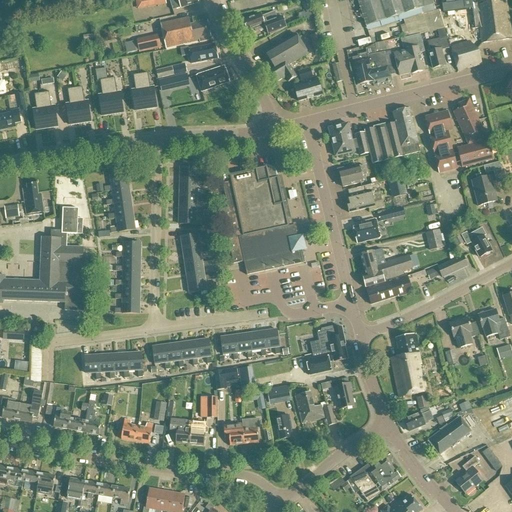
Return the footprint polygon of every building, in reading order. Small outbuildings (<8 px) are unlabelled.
[(169,0),(172,11),(198,4),(196,0),(169,0)] [(357,0),(366,27),(380,22),(382,27),(422,14),(423,15),(444,8),(441,0),(357,0)] [(461,0),(448,2),(446,4),(447,9),(447,11),(449,13),(453,12),(472,9),(473,8),(473,6),(475,6),(478,29),(480,42),(481,44),(482,44),(511,40),(511,39),(511,38),(506,0),(473,0),(474,0),(472,1),(471,0),(461,0)] [(261,15),(243,22),(247,32),(255,29),(256,32),(258,31),(260,32),(263,31),(264,29),(266,28),(269,36),(287,27),(284,19),(276,22),(272,13),(269,14),(261,17),(261,15)] [(208,37),(211,37),(207,22),(190,25),(188,19),(160,25),(166,49),(199,42),(200,43),(208,41),(208,37)] [(429,53),(433,69),(445,66),(441,51),(449,49),(447,40),(448,40),(445,29),(437,31),(439,39),(427,42),(430,52),(429,53)] [(315,55),(323,53),(319,34),(311,36),(315,55)] [(289,65),(308,54),(296,35),(265,53),(272,67),(269,69),(273,76),(273,78),(274,80),(276,80),(277,82),(285,77),(288,82),(296,77),(289,65)] [(399,77),(411,74),(424,71),(418,48),(423,47),(420,35),(401,40),(402,46),(404,45),(406,51),(394,54),(399,77)] [(135,54),(140,53),(160,49),(158,37),(138,41),(133,42),(135,54)] [(450,47),(451,51),(457,71),(482,64),(481,61),(477,50),(474,44),(472,45),(469,41),(450,47)] [(390,77),(387,64),(393,62),(391,52),(389,52),(387,42),(375,44),(365,49),(366,53),(358,55),(358,57),(351,58),(358,85),(373,82),(374,86),(377,88),(380,84),(384,83),(388,85),(391,82),(390,77)] [(215,45),(212,46),(188,50),(191,65),(218,60),(215,45)] [(185,64),(172,67),(174,76),(187,73),(185,64)] [(332,66),(336,83),(342,82),(338,65),(332,66)] [(174,76),(172,67),(156,71),(158,80),(174,76)] [(215,87),(229,83),(224,67),(197,75),(199,83),(198,83),(201,92),(216,88),(215,87)] [(312,78),(310,69),(298,72),(300,85),(293,87),(298,102),(322,96),(317,80),(305,84),(304,80),(312,78)] [(147,73),(140,75),(145,109),(155,107),(152,87),(149,88),(147,73)] [(135,90),(132,90),(135,110),(145,109),(140,75),(133,76),(135,90)] [(174,78),(174,77),(168,78),(169,85),(186,81),(185,75),(174,78)] [(114,79),(107,80),(112,114),(122,113),(119,93),(116,94),(114,79)] [(112,114),(107,80),(100,81),(102,96),(99,96),(102,116),(112,114)] [(81,87),(74,89),(79,123),(89,121),(86,101),(83,102),(81,87)] [(79,123),(74,89),(67,90),(69,104),(66,104),(69,124),(79,123)] [(48,92),(41,93),(46,128),(56,126),(53,106),(50,107),(48,92)] [(36,109),(33,109),(36,129),(46,128),(41,93),(34,94),(36,109)] [(23,95),(14,96),(16,109),(19,108),(19,113),(26,112),(23,95)] [(453,112),(460,129),(478,120),(469,100),(458,104),(460,109),(453,112)] [(374,130),(364,132),(365,134),(370,156),(372,164),(419,153),(417,144),(418,144),(409,109),(392,113),(395,124),(385,127),(385,129),(375,131),(374,130)] [(14,124),(20,123),(17,110),(11,112),(11,115),(0,117),(0,131),(14,128),(14,124)] [(433,115),(425,117),(429,136),(434,155),(439,174),(457,169),(452,151),(447,132),(452,131),(447,112),(439,114),(439,113),(438,113),(438,112),(437,112),(436,112),(435,112),(434,112),(433,113),(433,114),(433,115)] [(484,142),(481,135),(484,133),(478,120),(460,129),(468,146),(469,146),(484,142)] [(328,129),(331,143),(335,158),(354,153),(355,158),(369,154),(370,156),(365,134),(364,132),(364,134),(355,136),(357,145),(352,147),(349,134),(350,134),(347,124),(328,129)] [(469,146),(468,146),(457,149),(461,168),(493,160),(488,141),(484,142),(469,146)] [(497,184),(505,181),(499,162),(483,167),(485,173),(493,171),(497,184)] [(228,208),(218,210),(225,239),(221,240),(224,254),(230,253),(233,264),(233,266),(234,265),(238,264),(244,263),(245,269),(247,276),(303,264),(300,252),(305,250),(306,250),(303,236),(302,237),(297,238),(295,228),(295,226),(294,226),(290,227),(285,202),(279,177),(278,173),(275,169),(272,167),(268,166),(266,166),(266,167),(252,170),(250,170),(244,172),(236,174),(230,175),(228,176),(229,182),(222,184),(228,208)] [(343,188),(353,185),(363,183),(361,176),(366,175),(364,167),(359,168),(343,172),(343,170),(341,169),(338,170),(337,172),(338,176),(340,177),(343,188)] [(180,168),(180,182),(197,183),(197,174),(204,174),(205,169),(198,169),(180,168)] [(112,191),(129,189),(127,175),(110,177),(111,187),(104,188),(105,193),(112,192),(112,191)] [(478,207),(497,202),(490,176),(481,179),(480,175),(476,176),(477,180),(471,181),(478,207)] [(403,177),(387,180),(392,199),(407,195),(403,177)] [(180,197),(197,197),(197,188),(204,188),(204,183),(197,183),(180,182),(180,197)] [(26,215),(43,213),(41,195),(38,196),(36,184),(27,185),(27,189),(23,190),(26,215)] [(378,184),(360,188),(348,191),(349,197),(345,198),(349,214),(368,209),(369,212),(384,209),(378,184)] [(114,205),(131,203),(129,189),(112,191),(112,192),(113,201),(106,202),(107,206),(114,205)] [(179,211),(196,211),(197,202),(204,202),(204,198),(197,198),(197,197),(180,197),(179,211)] [(133,217),(131,203),(114,205),(115,215),(108,216),(109,220),(116,219),(133,217)] [(6,219),(19,217),(17,205),(4,207),(6,219)] [(433,206),(427,207),(428,210),(429,216),(435,215),(436,215),(433,206)] [(377,214),(379,222),(404,216),(402,208),(390,211),(377,214)] [(5,281),(5,276),(0,276),(0,304),(2,304),(2,301),(65,303),(64,312),(84,312),(85,283),(81,283),(83,248),(66,247),(66,234),(82,235),(82,220),(77,220),(78,209),(63,209),(63,224),(62,232),(50,232),(50,239),(42,238),(40,282),(5,281)] [(196,211),(179,211),(179,225),(196,225),(196,216),(203,216),(204,212),(196,211)] [(133,217),(116,219),(117,229),(110,230),(111,234),(118,233),(118,234),(135,231),(133,217)] [(357,244),(380,239),(375,219),(369,220),(370,224),(353,228),(357,244)] [(490,253),(492,252),(484,237),(486,236),(482,229),(468,236),(472,243),(471,243),(480,258),(486,255),(487,256),(490,254),(490,253)] [(429,251),(444,247),(439,230),(424,234),(429,251)] [(450,235),(456,247),(463,244),(457,232),(450,235)] [(181,238),(183,252),(200,249),(198,240),(205,239),(205,234),(198,236),(198,235),(181,238)] [(141,258),(141,244),(124,244),(123,253),(116,253),(116,258),(123,258),(141,258)] [(185,266),(202,263),(200,254),(207,253),(207,249),(200,250),(200,249),(183,252),(185,266)] [(385,283),(386,282),(386,281),(403,275),(402,272),(413,268),(409,257),(399,260),(398,259),(385,263),(382,250),(360,255),(365,275),(381,270),(385,283)] [(442,278),(467,267),(462,257),(438,268),(442,278)] [(140,272),(141,258),(123,258),(123,268),(116,268),(116,272),(123,272),(140,272)] [(202,263),(185,266),(187,280),(204,277),(203,267),(209,266),(209,262),(202,263)] [(426,272),(430,281),(439,277),(436,268),(426,272)] [(365,288),(385,283),(381,270),(365,275),(365,276),(362,277),(365,288)] [(116,286),(123,286),(140,286),(140,272),(123,272),(123,282),(116,282),(116,286)] [(204,277),(187,280),(189,294),(206,291),(205,281),(212,280),(211,276),(204,277)] [(407,276),(393,280),(386,282),(385,283),(365,288),(370,306),(398,297),(398,298),(412,293),(407,276)] [(122,300),(140,301),(140,286),(123,286),(122,296),(115,296),(115,300),(122,300)] [(511,294),(503,298),(509,317),(511,326),(511,325),(511,294)] [(140,301),(122,300),(122,310),(115,309),(115,314),(122,314),(139,315),(140,301)] [(478,316),(482,329),(485,338),(498,335),(500,341),(510,338),(504,319),(498,321),(495,311),(478,316)] [(473,345),(471,339),(479,336),(475,323),(469,325),(467,319),(449,325),(453,338),(454,338),(458,350),(473,345)] [(310,344),(312,355),(305,357),(309,376),(331,371),(329,363),(333,362),(333,363),(347,360),(343,345),(345,344),(342,328),(317,333),(319,342),(310,344)] [(262,333),(265,350),(274,349),(275,356),(280,355),(279,348),(277,331),(262,333)] [(262,333),(248,335),(251,352),(260,350),(261,357),(266,357),(265,350),(262,333)] [(252,359),(251,352),(248,335),(234,337),(237,354),(247,352),(248,359),(252,359)] [(418,354),(421,354),(420,348),(419,348),(416,335),(396,339),(400,357),(391,359),(399,399),(426,393),(418,354)] [(238,361),(237,354),(234,337),(220,339),(223,356),(233,354),(234,361),(238,361)] [(207,365),(212,364),(208,340),(194,342),(197,359),(206,358),(207,365)] [(194,342),(180,344),(183,361),(192,360),(193,367),(198,366),(197,359),(194,342)] [(180,344),(166,346),(169,363),(179,362),(179,369),(184,368),(183,361),(180,344)] [(511,351),(510,345),(496,349),(499,360),(511,356),(511,351)] [(169,363),(166,346),(152,348),(155,365),(165,364),(166,371),(170,370),(169,363)] [(457,365),(453,351),(445,353),(448,367),(457,365)] [(128,372),(127,354),(113,355),(113,372),(114,372),(123,372),(124,379),(128,379),(128,372)] [(127,354),(128,372),(137,371),(138,378),(142,378),(141,354),(127,354)] [(113,372),(113,355),(98,356),(99,373),(100,373),(109,373),(110,380),(114,380),(114,372),(113,372)] [(100,380),(100,373),(99,373),(98,356),(84,357),(85,374),(95,374),(96,381),(100,380)] [(252,367),(238,369),(241,392),(255,390),(252,367)] [(236,369),(214,373),(217,390),(225,389),(224,381),(237,379),(236,369)] [(0,391),(5,392),(8,375),(2,374),(0,385),(0,391)] [(25,376),(24,385),(33,387),(34,383),(30,382),(30,380),(30,377),(25,376)] [(480,379),(483,387),(490,385),(488,377),(480,379)] [(323,390),(332,389),(331,381),(323,382),(323,390)] [(340,410),(353,407),(350,393),(352,393),(350,385),(335,388),(340,410)] [(274,389),(277,403),(290,400),(287,386),(274,389)] [(32,424),(33,419),(38,420),(40,406),(41,400),(43,393),(34,392),(32,399),(33,399),(31,407),(19,405),(16,421),(32,424)] [(262,392),(246,394),(247,402),(264,399),(262,392)] [(426,393),(417,395),(417,398),(416,398),(418,409),(419,409),(421,414),(429,411),(428,407),(430,407),(429,401),(430,401),(429,396),(426,396),(426,393)] [(301,424),(323,419),(320,407),(313,408),(309,394),(294,397),(301,424)] [(114,397),(106,396),(104,406),(112,408),(114,397)] [(3,408),(1,418),(16,421),(19,405),(14,404),(15,400),(2,398),(0,408),(3,408)] [(207,418),(217,418),(217,398),(207,398),(207,418)] [(153,420),(157,421),(164,422),(167,405),(157,402),(153,420)] [(168,402),(165,417),(171,418),(174,403),(168,402)] [(468,403),(460,407),(462,412),(470,409),(468,403)] [(331,410),(334,409),(333,406),(331,407),(330,406),(323,408),(327,426),(335,424),(331,410)] [(85,421),(83,433),(98,436),(101,424),(93,423),(95,411),(93,410),(93,412),(87,411),(85,421)] [(443,420),(453,417),(450,410),(441,414),(443,420)] [(56,411),(53,428),(68,430),(70,419),(70,414),(63,413),(56,411)] [(424,424),(433,420),(429,412),(420,416),(420,414),(404,420),(406,425),(405,427),(406,431),(408,431),(409,432),(425,426),(424,424)] [(279,440),(291,438),(290,430),(291,430),(289,417),(275,420),(279,440)] [(439,430),(440,432),(427,442),(431,447),(433,446),(439,455),(451,446),(460,459),(469,455),(460,443),(458,441),(470,432),(460,418),(447,427),(446,425),(439,430)] [(70,419),(68,430),(83,433),(85,421),(70,419)] [(259,419),(249,420),(242,420),(242,425),(243,430),(243,433),(243,438),(244,445),(258,444),(257,428),(260,428),(260,424),(259,419)] [(169,433),(176,434),(175,445),(189,446),(191,429),(191,425),(185,425),(185,421),(170,420),(169,433)] [(135,442),(137,428),(130,426),(130,422),(124,421),(121,440),(135,442)] [(191,429),(189,446),(204,447),(205,428),(206,422),(191,421),(191,429)] [(146,429),(137,428),(135,442),(149,445),(152,426),(146,425),(146,429)] [(243,433),(243,430),(242,425),(223,427),(225,440),(229,440),(230,447),(244,445),(243,438),(243,433)] [(162,435),(163,427),(155,426),(154,434),(162,435)] [(488,449),(482,453),(485,458),(491,454),(488,449)] [(465,495),(483,481),(473,468),(479,463),(475,457),(462,467),(466,473),(455,482),(465,495)] [(502,467),(495,459),(489,463),(496,472),(502,467)] [(400,479),(394,472),(386,460),(376,467),(372,461),(349,479),(367,503),(400,479)] [(0,483),(6,484),(7,480),(8,480),(10,469),(0,467),(0,483)] [(25,471),(10,469),(8,480),(23,482),(25,471)] [(23,482),(37,485),(39,474),(25,471),(23,482)] [(55,477),(39,474),(37,485),(36,493),(51,496),(55,477)] [(83,493),(85,482),(70,479),(67,495),(67,499),(81,502),(83,493)] [(91,500),(92,495),(98,496),(100,485),(85,482),(83,493),(88,494),(87,499),(91,500)] [(345,484),(341,488),(345,492),(349,489),(345,484)] [(112,498),(114,487),(100,485),(98,496),(112,498)] [(114,487),(112,498),(121,500),(120,505),(127,506),(130,490),(114,487)] [(157,511),(161,492),(149,489),(145,509),(143,508),(142,511),(148,511),(149,509),(155,510),(157,511)] [(169,511),(173,494),(161,492),(157,511),(155,510),(154,511),(160,511),(161,511),(163,511),(169,511)] [(181,511),(184,496),(173,494),(169,511),(181,511)] [(389,504),(394,500),(390,495),(385,499),(389,504)] [(380,511),(419,511),(422,510),(420,509),(421,508),(419,506),(417,505),(410,496),(399,504),(398,502),(389,509),(387,507),(380,511)] [(186,498),(184,507),(191,509),(192,499),(186,498)] [(6,499),(3,511),(11,511),(13,511),(16,501),(6,499)] [(60,499),(57,511),(64,511),(65,511),(64,511),(66,500),(60,499)]
